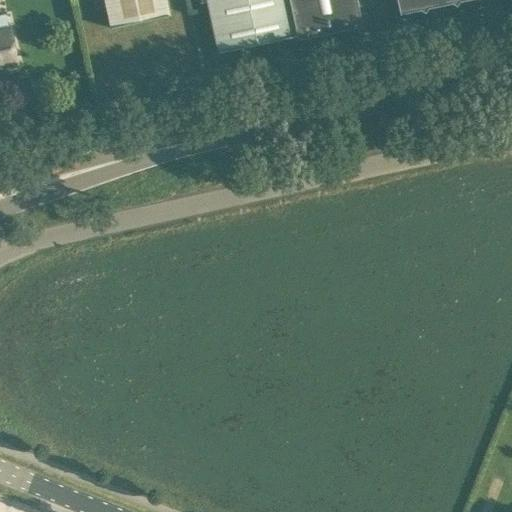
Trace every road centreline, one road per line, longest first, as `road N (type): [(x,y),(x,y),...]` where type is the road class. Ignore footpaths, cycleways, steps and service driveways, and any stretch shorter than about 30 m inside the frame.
road 1 (unclassified): [(0,255),(511,136)]
road 2 (secondary): [(64,177),(260,119),(511,65)]
